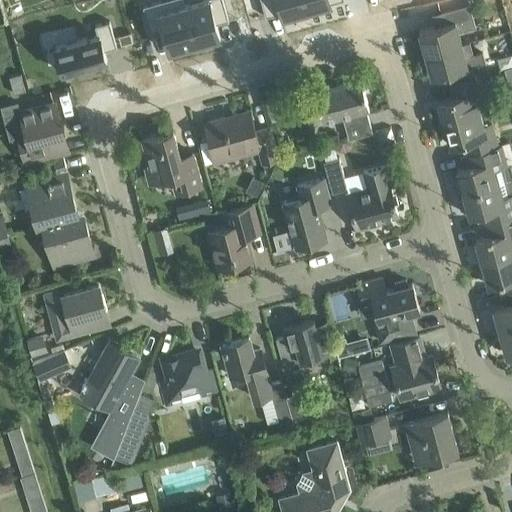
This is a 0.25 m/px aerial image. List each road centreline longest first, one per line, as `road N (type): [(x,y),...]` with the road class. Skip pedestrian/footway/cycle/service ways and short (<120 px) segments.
road 1 (residential): [(170,314),(153,311),(145,299),(99,133),(108,111),(382,41),(440,240)]
road 2 (residential): [(440,240),(170,314)]
road 3 (residential): [(511,395),(490,384),(471,358),(440,240)]
road 4 (residential): [(380,511),(395,498),(511,461)]
